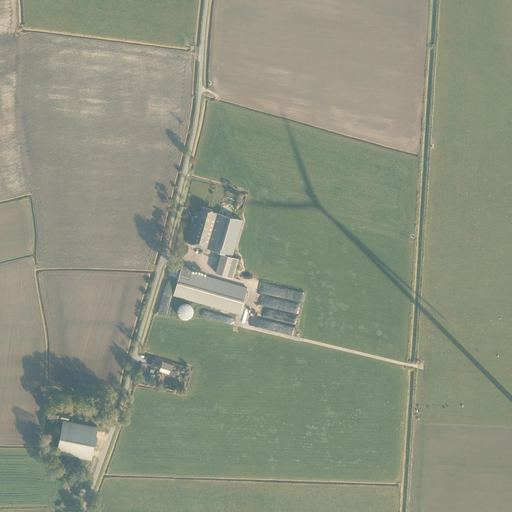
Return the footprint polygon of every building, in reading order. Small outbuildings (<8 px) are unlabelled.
[(242,220),(212,211),(212,210),(201,207),(199,213),(195,212),(193,217),(195,217),(193,224),(192,224),(187,242),(231,255),(233,251),(242,220)] [(233,278),(239,258),(221,253),(215,272),(233,278)] [(247,288),(191,272),(192,268),(182,265),(181,269),(173,295),(240,314),(247,288)] [(186,303),(185,303),(184,303),(183,303),(182,303),(181,304),(180,304),(179,305),(179,306),(178,307),(178,308),(177,309),(177,310),(177,311),(177,312),(177,313),(178,313),(178,314),(178,315),(179,315),(179,316),(180,317),(181,317),(181,318),(182,318),(183,319),(184,319),(185,319),(186,319),(187,319),(188,318),(189,318),(190,317),(191,316),(192,315),(193,314),(193,313),(193,312),(193,311),(193,310),(193,309),(193,308),(193,307),(192,307),(192,306),(191,305),(190,304),(189,304),(189,303),(188,303),(187,303),(186,303)] [(291,320),(297,321),(299,312),(300,312),(301,305),(298,304),(296,311),(296,314),(295,314),(294,317),(292,316),(291,320)] [(203,308),(201,316),(219,321),(221,313),(203,308)] [(281,323),(280,332),(295,334),(296,323),(294,323),(293,324),(281,323)] [(162,361),(155,359),(155,360),(153,360),(151,365),(153,365),(153,367),(160,369),(161,366),(171,370),(170,374),(174,375),(175,372),(172,370),(174,365),(162,361)] [(138,381),(147,383),(150,376),(140,373),(138,381)] [(93,413),(99,415),(101,408),(94,407),(93,413)] [(62,413),(59,412),(59,410),(49,408),(48,415),(58,417),(58,416),(61,416),(62,413)] [(68,421),(70,414),(62,413),(61,416),(60,419),(63,420),(57,452),(91,459),(98,427),(68,421)]
